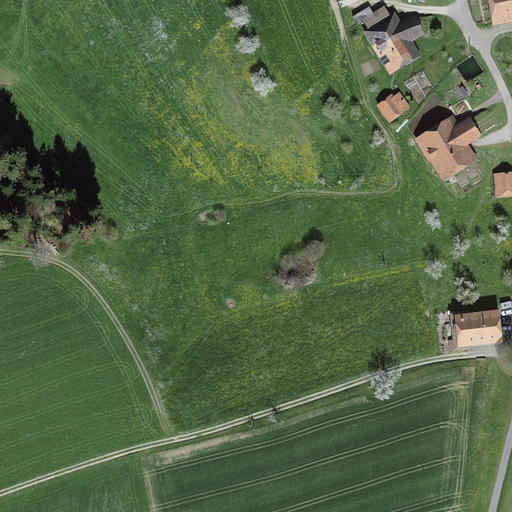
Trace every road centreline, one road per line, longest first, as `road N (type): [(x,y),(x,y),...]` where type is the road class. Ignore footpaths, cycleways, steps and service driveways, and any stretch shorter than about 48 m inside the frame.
road 1 (track): [(0,494),(411,364),(511,345)]
road 2 (unclassified): [(463,0),(511,110)]
